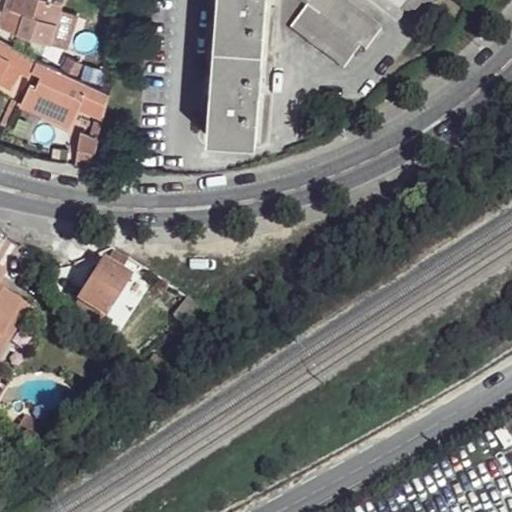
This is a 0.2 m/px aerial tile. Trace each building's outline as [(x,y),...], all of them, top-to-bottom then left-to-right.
[(47,0),(4,0),(3,6),(21,12),(14,31),(47,42),(60,4),(47,0)] [(266,0),(217,0),(207,136),(256,140),(266,0)] [(380,29),(340,0),(295,0),(304,7),(290,28),(343,69),(359,47),(364,50),(380,29)] [(432,0),(391,0),(419,20),(432,0)] [(0,41),(0,86),(5,89),(16,74),(26,79),(33,61),(0,41)] [(81,63),(67,56),(61,67),(75,75),(81,63)] [(103,93),(45,65),(35,86),(63,99),(94,112),(103,93)] [(35,86),(33,85),(25,105),(54,117),(63,99),(35,86)] [(97,139),(80,134),(69,164),(90,168),(91,162),(97,139)] [(100,264),(71,311),(95,328),(128,278),(120,274),(128,261),(115,252),(106,267),(100,264)] [(0,332),(16,307),(0,295),(0,332)] [(0,346),(23,310),(16,307),(0,332),(0,346)] [(16,417),(5,433),(21,444),(32,428),(16,417)]
